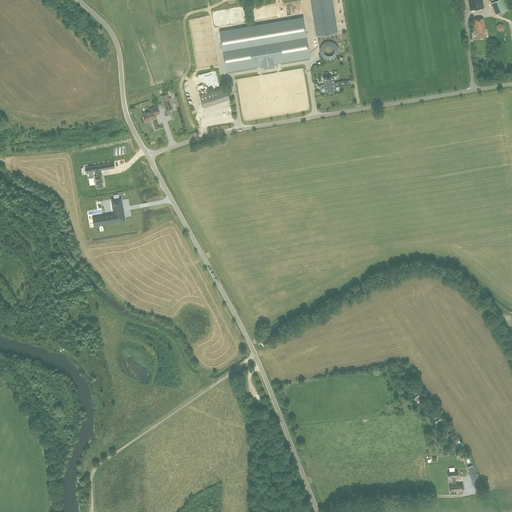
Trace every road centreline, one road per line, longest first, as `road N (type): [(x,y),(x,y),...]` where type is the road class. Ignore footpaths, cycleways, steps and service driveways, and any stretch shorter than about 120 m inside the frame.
road 1 (unclassified): [(317,511),(249,342),(147,156)]
road 2 (unclassified): [(147,156),(210,134),(511,83)]
road 3 (unclassified): [(147,156),(124,109),(116,41),(78,0)]
road 4 (track): [(203,131),(190,122),(180,89),(189,66),(183,23),(226,0)]
